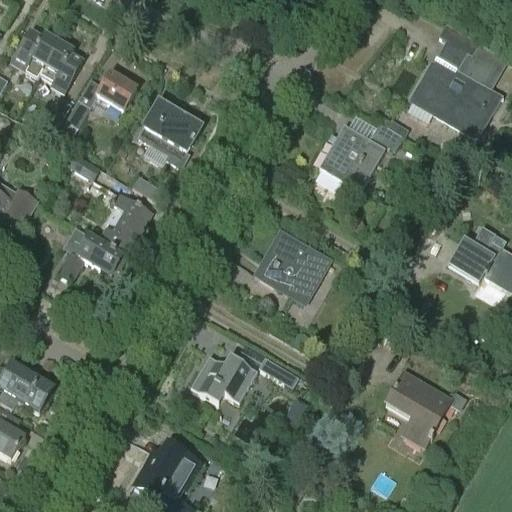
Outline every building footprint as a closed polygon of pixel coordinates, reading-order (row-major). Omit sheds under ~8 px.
[(475,87),(481,91),(494,69),(498,61),(444,30),(439,39),(437,42),(445,47),(438,60),(441,62),(436,71),(472,92),(475,87)] [(40,42),(30,36),(10,69),(37,85),(39,80),(58,48),(42,39),(40,42)] [(62,100),(81,67),(70,61),(73,57),(58,48),(39,80),(52,89),(50,92),(62,100)] [(501,102),(481,91),(475,87),(472,92),(436,71),(429,68),(422,80),(425,82),(411,107),(473,143),(472,145),(473,145),(489,117),(491,119),(500,103),(501,104),(501,102)] [(136,95),(109,79),(101,93),(90,86),(61,136),(72,143),(76,135),(95,102),(122,118),(136,95)] [(57,133),(69,112),(58,105),(46,127),(57,133)] [(185,124),(158,108),(138,142),(149,148),(143,158),(162,170),(166,164),(177,170),(200,133),(196,131),(199,126),(188,119),(185,124)] [(0,138),(1,139),(2,139),(3,139),(4,138),(5,138),(6,138),(6,137),(7,137),(8,136),(8,135),(9,135),(9,134),(10,134),(10,133),(10,132),(10,131),(10,130),(10,129),(10,128),(10,127),(9,127),(9,126),(8,125),(7,124),(6,124),(6,123),(5,123),(4,123),(3,122),(2,122),(1,122),(0,123),(0,122),(0,138)] [(20,150),(30,133),(17,125),(7,142),(20,150)] [(390,127),(386,134),(401,143),(402,143),(406,136),(390,127)] [(394,156),(401,143),(386,134),(378,129),(370,143),(394,156)] [(359,198),(383,156),(341,131),(317,174),(359,198)] [(49,145),(53,138),(48,135),(44,142),(49,145)] [(126,155),(120,152),(116,159),(122,162),(126,155)] [(92,188),(99,176),(73,159),(65,172),(92,188)] [(50,192),(57,180),(49,176),(42,188),(50,192)] [(157,209),(164,198),(137,182),(130,193),(157,209)] [(20,228),(36,201),(17,190),(13,196),(0,187),(0,233),(8,221),(20,228)] [(123,264),(148,221),(116,201),(111,209),(124,216),(112,238),(104,233),(96,248),(123,264)] [(511,260),(511,258),(511,251),(481,233),(466,260),(457,255),(450,267),(448,266),(446,269),(449,270),(479,286),(474,295),(502,311),(511,294),(511,260)] [(328,270),(279,241),(280,240),(279,239),(255,280),(253,279),(252,281),(303,310),(326,270),(327,271),(328,270)] [(123,264),(96,248),(88,243),(76,263),(69,259),(57,280),(69,287),(81,266),(109,282),(114,272),(117,274),(123,264)] [(373,307),(367,317),(388,328),(393,319),(373,307)] [(257,377),(228,361),(223,370),(208,362),(189,394),(217,410),(223,399),(239,408),(257,377)] [(298,384),(264,364),(258,375),(292,395),(298,384)] [(2,397),(0,400),(0,408),(11,415),(16,406),(38,419),(51,396),(15,375),(11,372),(4,382),(9,385),(2,397)] [(449,407),(402,380),(385,411),(386,411),(387,409),(413,424),(403,441),(423,453),(448,410),(459,417),(465,405),(453,399),(449,407)] [(0,462),(8,467),(23,443),(0,429),(0,462)] [(149,475),(142,471),(131,491),(167,511),(192,511),(176,502),(181,493),(184,495),(199,470),(164,450),(149,475)] [(291,486),(283,481),(273,496),(281,501),(291,486)]
